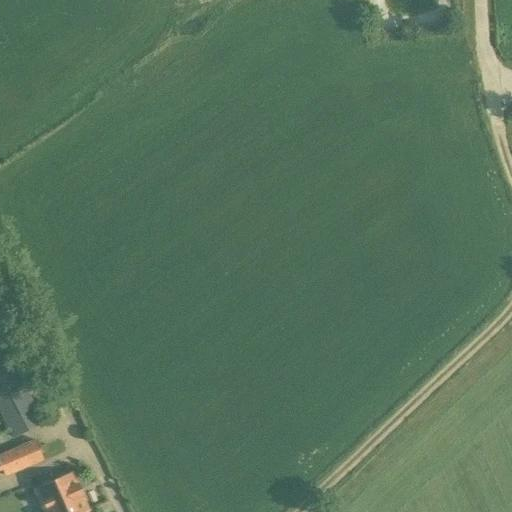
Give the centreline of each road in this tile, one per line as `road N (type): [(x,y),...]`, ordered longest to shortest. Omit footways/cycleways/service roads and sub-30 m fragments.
road 1 (track): [(302,511),(511,297)]
road 2 (track): [(0,309),(122,511)]
road 3 (track): [(511,141),(491,79),(481,0)]
